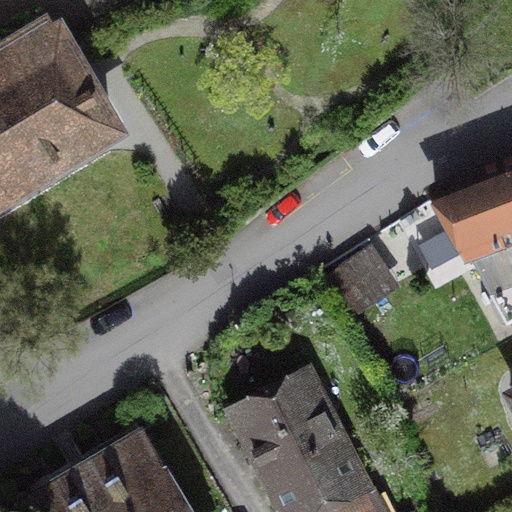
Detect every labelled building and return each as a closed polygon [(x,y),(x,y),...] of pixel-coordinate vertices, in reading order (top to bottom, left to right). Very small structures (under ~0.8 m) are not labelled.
[(0,196),(112,130),(47,18),(0,46),(0,196)] [(511,171),(411,211),(442,291),(511,263),(511,171)] [(511,364),(473,387),(511,455),(511,364)] [(381,511),(309,370),(223,414),(273,511),(381,511)] [(188,511),(140,431),(18,503),(23,511),(188,511)]
